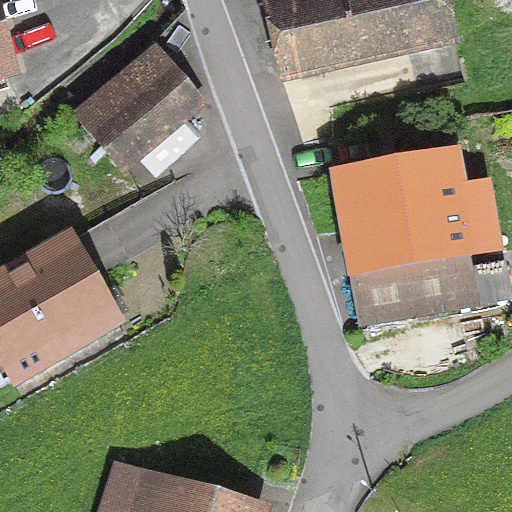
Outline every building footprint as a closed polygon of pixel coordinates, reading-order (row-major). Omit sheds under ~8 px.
[(0,0),(0,78),(22,72),(0,0)] [(448,0),(263,0),(282,81),(458,42),(448,0)] [(156,41),(73,112),(125,172),(208,101),(156,41)] [(461,144),(329,166),(348,276),(351,275),(360,327),(511,301),(511,296),(492,176),(467,180),(461,144)] [(128,321),(72,225),(0,266),(0,359),(1,362),(15,386),(128,321)] [(270,511),(272,506),(114,459),(98,511),(270,511)]
